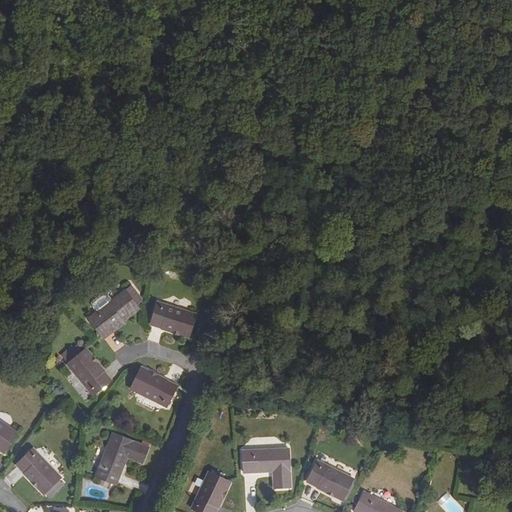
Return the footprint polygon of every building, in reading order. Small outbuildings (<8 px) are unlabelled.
[(124,291),(125,292),(130,288),(137,297),(132,301),(135,305),(142,299),(131,285),(124,291)] [(87,319),(99,333),(122,315),(124,319),(138,308),(132,301),(137,297),(130,288),(125,292),(124,291),(111,301),(107,296),(104,295),(93,304),(92,307),(96,312),(87,319)] [(195,314),(157,302),(150,326),(188,338),(195,314)] [(101,336),(124,319),(122,315),(99,333),(101,336)] [(92,395),(111,380),(86,349),(67,364),(92,395)] [(141,367),(131,389),(166,407),(176,385),(141,367)] [(0,451),(3,453),(17,433),(0,421),(0,451)] [(95,476),(116,484),(126,457),(142,463),(148,448),(112,434),(95,476)] [(61,478),(33,449),(16,466),(44,494),(61,478)] [(288,449),(242,451),(243,473),(273,472),(273,488),(290,487),(288,449)] [(353,479),(317,461),(306,483),(342,501),(353,479)] [(197,511),(216,511),(230,483),(208,473),(191,509),(197,511)] [(401,511),(364,493),(353,511),(401,511)]
